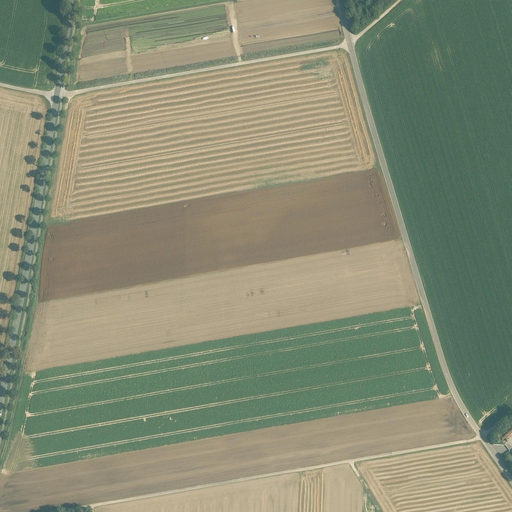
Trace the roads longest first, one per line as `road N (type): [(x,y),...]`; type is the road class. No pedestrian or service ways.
road 1 (tertiary): [(338,0),(452,383),(511,481)]
road 2 (track): [(511,410),(476,438),(56,511)]
road 3 (secondary): [(0,401),(71,0)]
road 4 (track): [(67,92),(36,302),(0,471)]
road 5 (track): [(62,93),(343,45),(401,0)]
